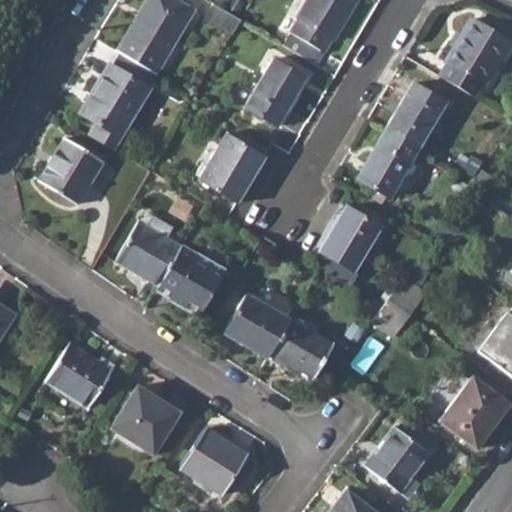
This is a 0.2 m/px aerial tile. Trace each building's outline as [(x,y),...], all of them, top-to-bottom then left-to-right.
[(149,0),(117,54),(156,77),(195,12),(175,0),(149,0)] [(325,55),(357,0),(307,0),(288,33),(292,35),(284,48),(312,65),(320,52),(325,55)] [(208,21),(233,35),(240,22),(216,7),(208,21)] [(439,79),(473,99),(481,86),(483,87),(509,43),(469,20),(444,64),(446,66),(439,79)] [(244,109),(277,128),(305,80),(272,61),(244,109)] [(89,136),(114,150),(150,91),(109,66),(80,114),(97,124),(89,136)] [(385,131),(417,150),(444,105),(411,86),(385,131)] [(357,180),(388,199),(417,150),(385,131),(357,180)] [(197,184),(236,207),(264,158),(225,135),(197,184)] [(39,182),(78,205),(103,163),(65,140),(39,182)] [(319,253),(353,272),(380,228),(346,209),(319,253)] [(444,256),(459,235),(443,223),(428,244),(444,256)] [(114,262),(158,288),(181,249),(137,224),(114,262)] [(156,291),(200,316),(225,274),(181,249),(158,288),(156,291)] [(387,300),(409,317),(426,294),(403,278),(387,300)] [(224,334),(267,359),(270,355),(289,321),(246,296),(224,334)] [(372,322),(393,338),(409,317),(387,300),(383,307),(372,322)] [(0,337),(14,314),(0,304),(0,337)] [(476,351),(511,377),(511,319),(504,314),(476,351)] [(289,321),(270,355),(314,381),(333,346),(289,321)] [(44,382),(86,408),(110,370),(68,343),(44,382)] [(439,419),(476,447),(506,406),(468,379),(439,419)] [(109,428),(152,454),(178,412),(135,386),(109,428)] [(179,470),(221,496),(246,456),(204,429),(179,470)] [(364,468),(400,496),(431,457),(395,429),(364,468)] [(329,511),(373,511),(346,491),(329,511)]
